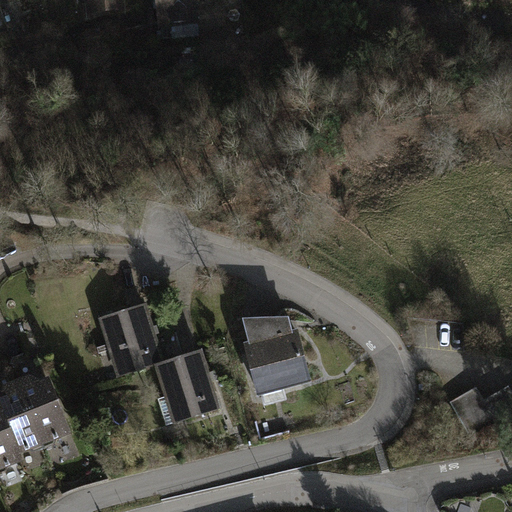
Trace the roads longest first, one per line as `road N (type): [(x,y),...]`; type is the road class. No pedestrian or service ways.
road 1 (residential): [(153,234),(238,261),(340,308),(373,332),(393,361),(394,389),(388,409),(358,434),(127,490),(73,511)]
road 2 (residential): [(373,494),(315,485),(184,511)]
road 3 (residential): [(511,462),(373,494)]
